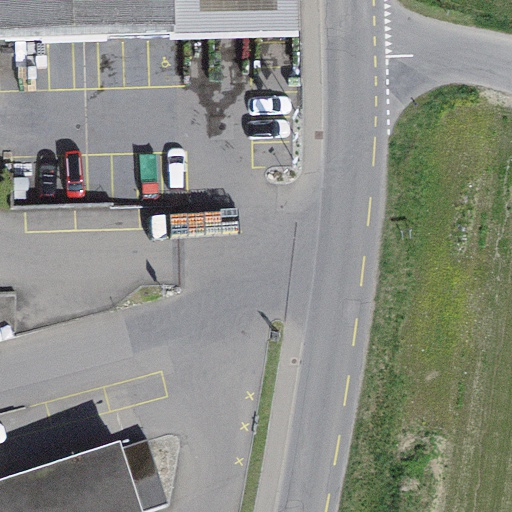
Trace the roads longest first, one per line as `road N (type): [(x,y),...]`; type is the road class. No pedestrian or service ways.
road 1 (tertiary): [(354,55),(354,181),(300,511)]
road 2 (unclassified): [(354,55),(463,55),(511,64)]
